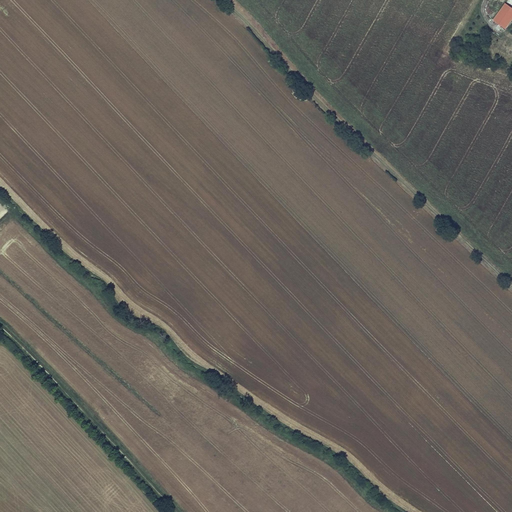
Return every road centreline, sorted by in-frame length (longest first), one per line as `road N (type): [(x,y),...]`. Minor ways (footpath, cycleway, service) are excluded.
road 1 (track): [(221,0),(511,286)]
road 2 (track): [(178,511),(0,327)]
